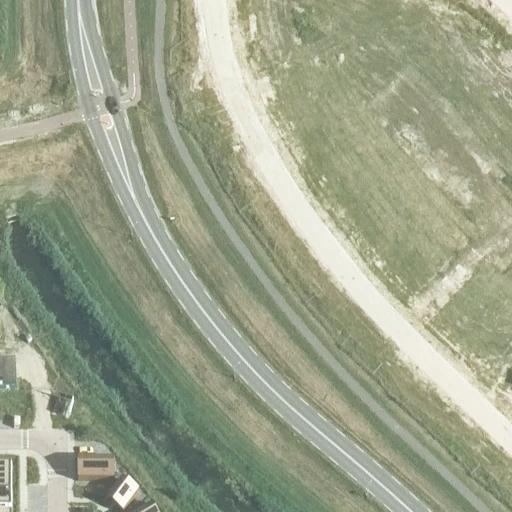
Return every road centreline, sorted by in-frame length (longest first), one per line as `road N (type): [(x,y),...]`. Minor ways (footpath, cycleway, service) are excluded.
road 1 (residential): [(206,0),(213,75),(245,138),(368,306),(503,433)]
road 2 (secondary): [(118,163),(193,301),(404,511)]
road 3 (secondary): [(81,47),(88,112),(118,163)]
road 4 (secondary): [(118,163),(112,104),(81,47)]
